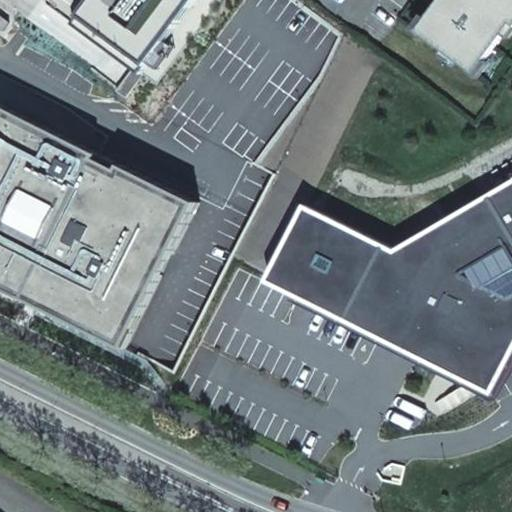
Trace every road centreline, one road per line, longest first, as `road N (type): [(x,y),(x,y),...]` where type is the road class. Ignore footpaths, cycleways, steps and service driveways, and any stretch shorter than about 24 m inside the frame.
road 1 (secondary): [(246,511),(0,391)]
road 2 (unknown): [(354,432),(358,411),(349,382),(331,362),(263,329)]
road 3 (unknown): [(511,422),(479,441),(373,457)]
road 4 (unknown): [(354,432),(236,379)]
